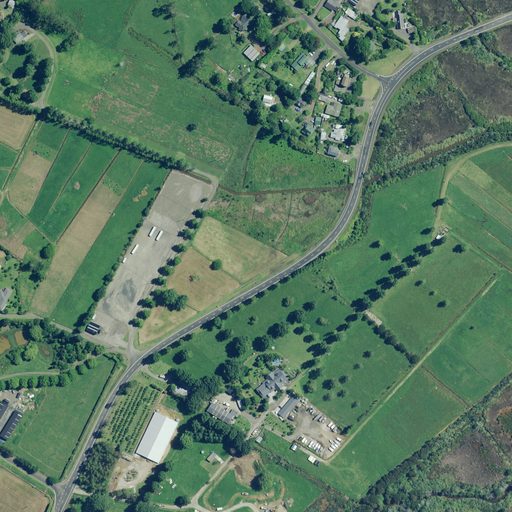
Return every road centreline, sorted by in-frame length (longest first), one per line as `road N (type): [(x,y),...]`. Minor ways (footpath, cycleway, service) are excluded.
road 1 (primary): [(391,83),(333,236),(142,358),(107,404),(65,494)]
road 2 (primary): [(511,15),(448,41),(391,83)]
road 3 (unclassified): [(286,0),(342,55),(391,83)]
